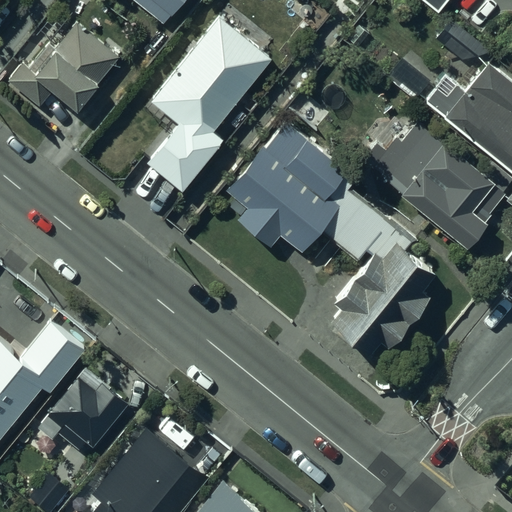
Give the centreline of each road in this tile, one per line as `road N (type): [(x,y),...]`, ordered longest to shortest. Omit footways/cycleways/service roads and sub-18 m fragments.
road 1 (tertiary): [(0,172),(399,495)]
road 2 (residential): [(399,495),(511,356)]
